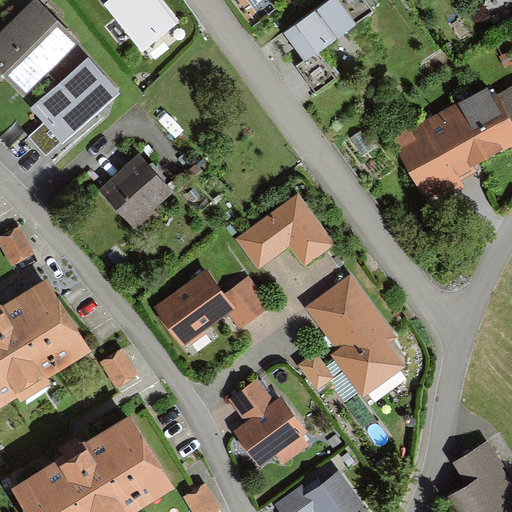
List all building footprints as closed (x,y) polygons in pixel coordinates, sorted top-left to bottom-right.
[(100,0),(143,51),(180,20),(162,0),(100,0)] [(369,19),(355,0),(328,0),(277,37),(300,69),(369,19)] [(24,96),(78,43),(36,1),(0,36),(0,75),(2,74),(24,96)] [(89,57),(31,107),(45,122),(29,136),(46,156),(61,143),(63,145),(122,94),(89,57)] [(425,186),(511,142),(486,92),(399,136),(425,186)] [(173,191),(139,156),(101,192),(139,233),(157,216),(152,211),(173,191)] [(298,193),(237,239),(259,269),(289,247),(303,267),(335,243),(298,193)] [(35,254),(20,227),(0,237),(0,243),(12,266),(35,254)] [(182,345),(228,313),(234,308),(224,294),(207,269),(154,306),(182,345)] [(350,275),(305,309),(338,352),(334,355),(364,395),(405,365),(388,344),(396,338),(350,275)] [(249,277),(224,294),(234,308),(228,313),(240,330),(271,307),(249,277)] [(46,378),(91,350),(45,278),(0,306),(0,406),(17,396),(21,402),(49,384),(46,378)] [(138,376),(123,350),(101,362),(116,389),(138,376)] [(317,353),(299,365),(317,391),(335,379),(317,353)] [(283,465),(310,445),(302,435),(307,431),(281,397),(274,402),(259,381),(232,400),(248,422),(234,432),(259,467),(276,455),(283,465)] [(132,511),(172,488),(130,420),(13,492),(25,511),(132,511)] [(446,501),(452,511),(511,511),(511,509),(474,450),(450,466),(465,488),(446,501)] [(369,511),(338,470),(310,492),(304,483),(276,505),(281,511),(369,511)] [(214,511),(220,509),(205,483),(184,496),(193,511),(214,511)]
